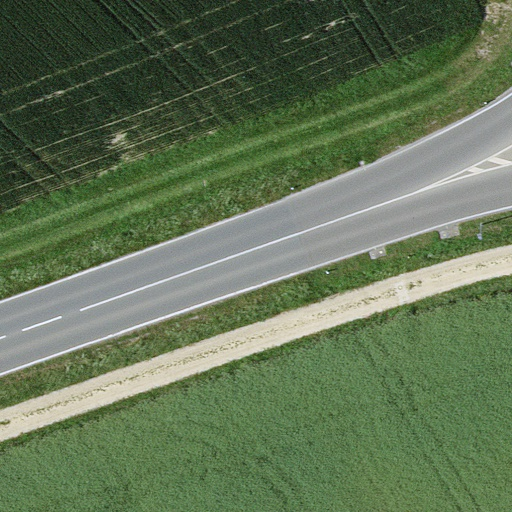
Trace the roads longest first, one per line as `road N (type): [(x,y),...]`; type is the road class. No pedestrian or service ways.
road 1 (tertiary): [(511,158),(0,338)]
road 2 (track): [(0,424),(511,263)]
road 3 (track): [(497,0),(480,63),(454,81),(144,205)]
